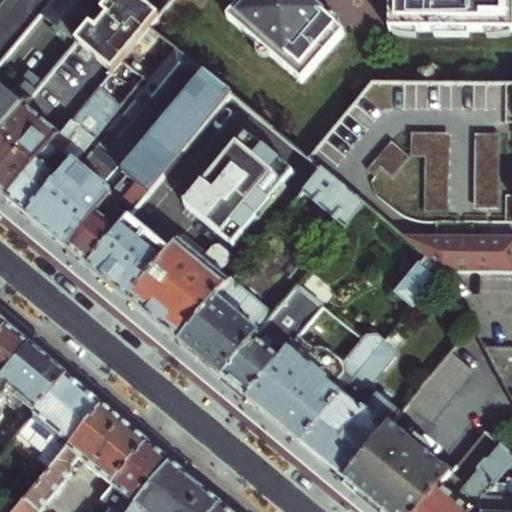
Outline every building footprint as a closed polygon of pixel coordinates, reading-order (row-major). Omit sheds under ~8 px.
[(55,0),(0,0),(0,66),(15,49),(41,18),(55,0)] [(114,0),(55,0),(41,18),(54,28),(51,32),(73,50),(77,45),(114,0)] [(114,0),(77,45),(112,74),(122,63),(150,29),(173,0),(114,0)] [(244,0),(227,19),(302,84),(344,35),(312,7),(316,3),(315,0),(244,0)] [(511,0),(387,0),(388,33),(511,31),(511,0)] [(123,173),(128,177),(138,185),(151,195),(232,97),(177,51),(111,132),(128,145),(187,73),(198,82),(123,173)] [(0,139),(24,111),(42,89),(25,74),(8,95),(0,87),(0,139)] [(406,241),(458,241),(511,240),(511,86),(375,84),(310,161),(323,172),(365,207),(392,229),(406,241)] [(75,165),(122,108),(99,90),(58,140),(8,202),(23,214),(30,220),(75,165)] [(24,111),(0,139),(0,195),(8,202),(58,140),(24,111)] [(137,212),(90,270),(114,290),(130,304),(180,244),(200,219),(260,146),(248,136),(188,208),(189,210),(178,223),(148,198),(137,212)] [(200,219),(236,248),(296,175),(260,146),(200,219)] [(118,168),(96,150),(81,169),(36,225),(42,230),(64,248),(67,251),(112,196),(102,187),(118,168)] [(75,165),(30,220),(36,225),(81,169),(75,165)] [(323,172),(306,193),(348,229),(365,207),(323,172)] [(138,185),(128,177),(112,196),(67,251),(83,264),(90,270),(137,212),(124,201),(138,185)] [(180,244),(130,304),(161,329),(180,345),(229,285),(219,276),(230,262),(228,261),(230,259),(229,255),(221,248),(217,249),(210,257),(187,237),(181,244),(180,244)] [(511,273),(511,240),(458,241),(406,241),(429,260),(446,274),(511,273)] [(416,310),(446,274),(429,260),(399,296),(416,310)] [(511,349),(511,273),(446,274),(475,329),(485,350),(511,349)] [(223,381),(275,317),(232,282),(229,285),(180,345),(206,367),(223,381)] [(323,311),(324,310),(298,289),(275,317),(223,381),(235,391),(247,401),(299,340),(323,311)] [(0,338),(0,384),(29,350),(19,342),(6,331),(0,338)] [(313,352),(299,340),(247,401),(274,424),(301,446),(386,345),(382,341),(369,339),(364,344),(344,368),(341,365),(342,364),(328,352),(327,353),(323,350),(313,352)] [(346,484),(403,415),(372,390),(398,359),(396,352),(387,344),(386,345),(301,446),(324,465),(346,484)] [(511,349),(485,350),(511,400),(511,349)] [(47,365),(29,350),(0,384),(0,421),(1,420),(2,416),(0,414),(0,405),(6,398),(9,407),(14,412),(8,418),(14,423),(0,440),(0,446),(7,452),(22,435),(66,381),(47,365)] [(480,371),(456,352),(403,415),(346,484),(380,511),(423,511),(452,476),(454,474),(434,458),(446,443),(431,431),(480,371)] [(35,477),(43,483),(102,411),(86,397),(66,381),(22,435),(45,454),(38,463),(43,467),(35,477)] [(43,511),(72,478),(72,469),(78,462),(85,468),(84,469),(97,480),(98,479),(112,490),(147,448),(138,440),(112,419),(102,411),(43,483),(19,511),(43,511)] [(133,511),(170,467),(161,460),(147,448),(112,490),(102,502),(113,511),(133,511)] [(511,457),(501,448),(468,489),(452,476),(423,511),(474,511),(476,511),(496,486),(504,476),(511,466),(511,457)] [(511,511),(511,466),(504,476),(504,486),(496,486),(476,511),(511,511)] [(217,511),(220,509),(208,499),(182,477),(170,467),(133,511),(217,511)]
